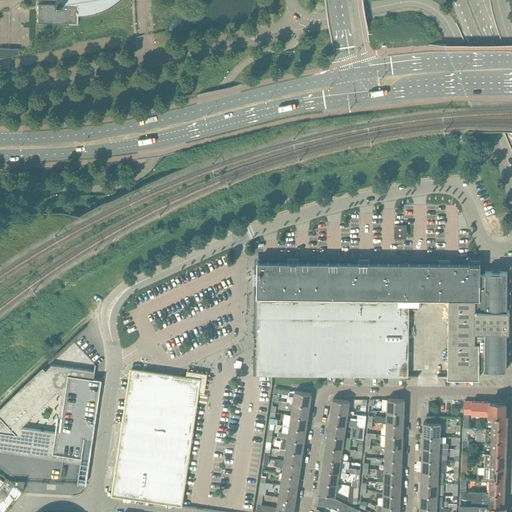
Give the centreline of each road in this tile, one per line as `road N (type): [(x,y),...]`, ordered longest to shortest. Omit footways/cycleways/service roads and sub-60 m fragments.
road 1 (unclassified): [(97,503),(115,358),(108,317),(128,288),(304,216),(450,186),(466,195),(491,252),(511,254)]
road 2 (secondary): [(0,155),(155,143),(360,97)]
road 3 (secondary): [(350,74),(142,125),(6,140)]
road 4 (unclassified): [(0,86),(255,36),(298,17)]
road 5 (residential): [(303,511),(325,389),(413,392)]
road 6 (unclassified): [(298,17),(327,20),(418,2),(440,14),(457,44)]
road 7 (secondary): [(360,97),(511,89)]
road 8 (unclassified): [(511,179),(457,44)]
road 9 (secondary): [(511,62),(366,71)]
road 10 (tertiary): [(457,0),(511,119)]
road 11 (residential): [(407,511),(413,392)]
